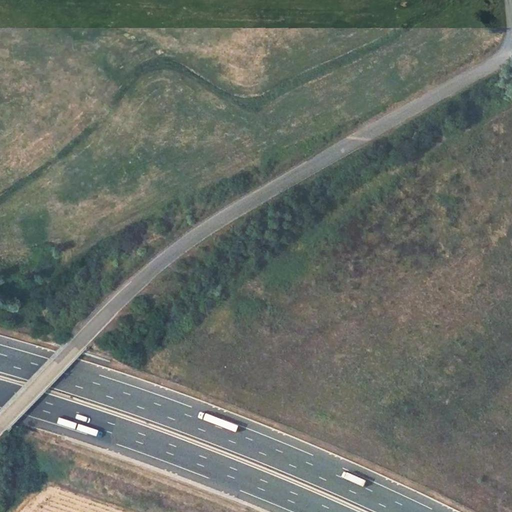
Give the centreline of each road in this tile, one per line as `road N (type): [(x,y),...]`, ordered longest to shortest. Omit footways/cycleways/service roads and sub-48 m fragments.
road 1 (track): [(104,314),(166,256),(237,208),(511,56)]
road 2 (motorway): [(407,511),(198,424),(0,358)]
road 3 (motorway): [(0,393),(182,453),(326,511)]
road 4 (unclassified): [(0,423),(104,314)]
